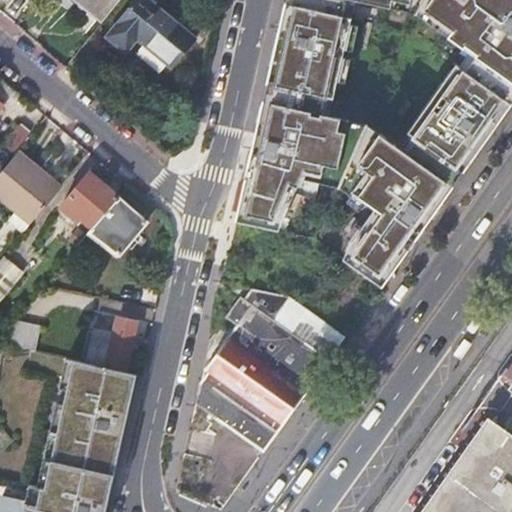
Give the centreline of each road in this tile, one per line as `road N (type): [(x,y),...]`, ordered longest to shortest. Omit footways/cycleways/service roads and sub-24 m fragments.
road 1 (secondary): [(511,174),(265,511)]
road 2 (secondary): [(313,511),(511,235)]
road 3 (residential): [(140,480),(200,211)]
road 4 (residential): [(200,211),(0,45)]
road 5 (residential): [(200,211),(251,0)]
